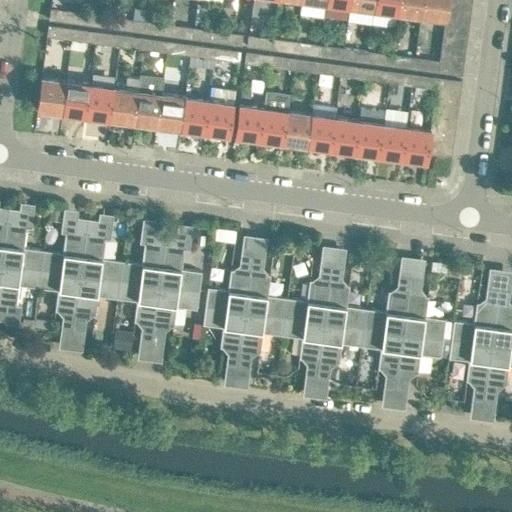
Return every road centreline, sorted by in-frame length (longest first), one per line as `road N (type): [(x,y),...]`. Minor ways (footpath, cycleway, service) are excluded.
road 1 (residential): [(511,431),(161,383),(0,343)]
road 2 (residential): [(469,227),(0,157)]
road 3 (residential): [(469,227),(496,0)]
road 4 (residential): [(0,119),(17,0)]
